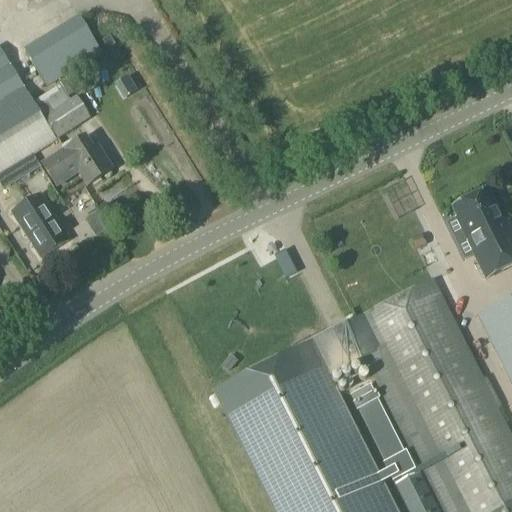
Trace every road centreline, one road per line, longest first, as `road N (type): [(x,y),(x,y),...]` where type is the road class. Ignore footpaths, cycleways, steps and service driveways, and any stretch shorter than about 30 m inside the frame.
road 1 (unclassified): [(0,380),(155,269),(511,92)]
road 2 (unknown): [(250,222),(129,5),(104,0)]
